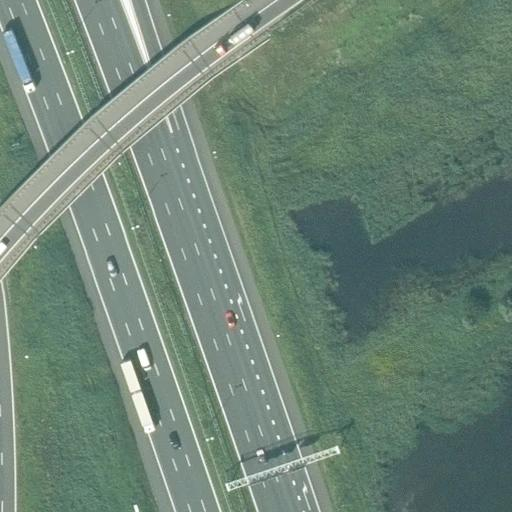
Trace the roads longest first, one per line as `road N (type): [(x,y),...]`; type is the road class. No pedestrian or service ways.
road 1 (motorway): [(9,0),(191,511)]
road 2 (motorway): [(295,0),(129,125),(0,257)]
road 3 (motorway): [(278,511),(156,147)]
road 4 (motorway): [(156,147),(94,0)]
road 5 (motorway): [(156,147),(121,0)]
